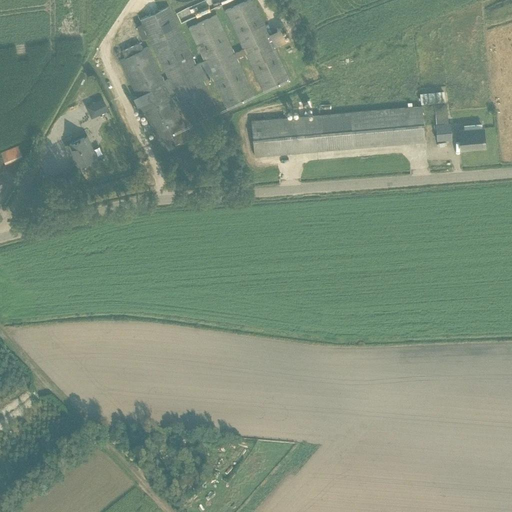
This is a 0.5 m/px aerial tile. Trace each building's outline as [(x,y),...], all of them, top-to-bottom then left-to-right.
[(253,0),(247,0),(224,11),(242,49),(245,55),(263,93),(290,80),(275,46),(286,41),(280,28),(269,33),(253,0)] [(211,77),(203,61),(196,64),(168,6),(141,19),(170,79),(176,94),(192,127),(219,114),(204,81),(211,77)] [(245,55),(242,49),(234,53),(216,15),(188,28),(203,61),(211,77),(226,110),(254,97),(236,59),(245,55)] [(176,94),(170,79),(164,82),(148,47),(141,50),(138,43),(121,51),(125,58),(120,60),(137,96),(134,98),(140,110),(143,109),(152,128),(157,141),(157,142),(163,139),(167,149),(191,137),(186,128),(171,97),(176,94)] [(95,96),(79,104),(86,119),(102,111),(95,96)] [(251,121),(253,146),(254,156),(425,141),(422,106),(251,121)] [(435,108),(436,124),(435,124),(437,140),(451,139),(450,123),(448,123),(446,108),(435,108)] [(459,130),(459,140),(460,150),(485,147),(484,134),(483,128),(459,130)] [(74,157),(77,165),(95,157),(92,149),(89,150),(84,138),(69,145),(75,157),(74,157)] [(0,146),(0,160),(16,153),(12,142),(0,146)] [(0,200),(8,185),(0,181),(0,200)] [(43,202),(39,192),(32,195),(36,205),(43,202)] [(18,408),(30,400),(24,392),(12,400),(18,408)] [(217,447),(212,458),(223,463),(228,452),(217,447)]
